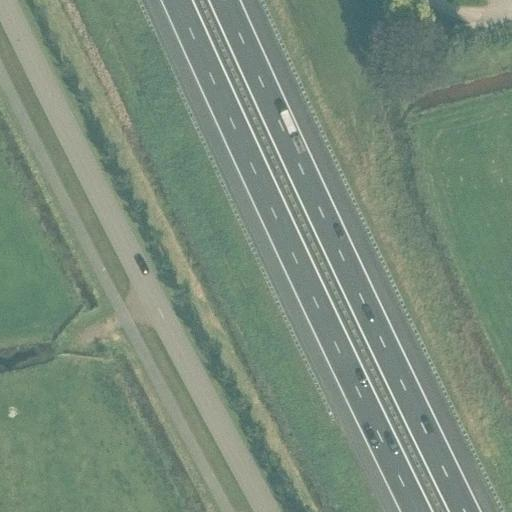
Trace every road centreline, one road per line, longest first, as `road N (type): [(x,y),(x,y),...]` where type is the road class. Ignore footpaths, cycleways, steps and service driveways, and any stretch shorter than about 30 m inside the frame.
road 1 (tertiary): [(266,511),(5,0)]
road 2 (motorway): [(478,511),(236,0)]
road 3 (motorway): [(168,0),(408,511)]
